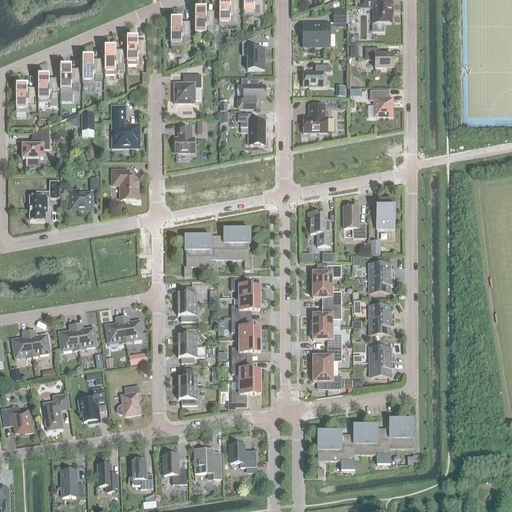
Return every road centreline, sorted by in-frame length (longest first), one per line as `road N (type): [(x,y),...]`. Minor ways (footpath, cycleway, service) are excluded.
road 1 (residential): [(299,409),(409,391),(411,171)]
road 2 (unclassified): [(289,412),(283,196)]
road 3 (unclassified): [(283,196),(283,0)]
road 4 (residential): [(0,80),(7,70),(176,0)]
road 5 (residential): [(411,171),(409,0)]
road 6 (residential): [(0,456),(158,431)]
road 7 (residential): [(0,320),(157,295)]
road 8 (unclassified): [(6,247),(156,220)]
road 9 (residential): [(156,220),(155,76)]
road 10 (residential): [(158,431),(157,295)]
road 11 (unclassified): [(283,196),(411,171)]
road 12 (unclassified): [(156,220),(283,196)]
